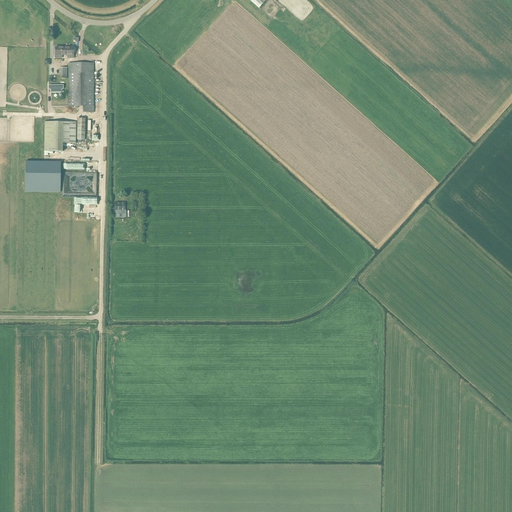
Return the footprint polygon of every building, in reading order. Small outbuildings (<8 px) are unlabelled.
[(249,0),(259,8),(266,0),(249,0)] [(55,47),(55,58),(62,58),(62,55),(64,55),(64,47),(55,47)] [(68,55),(68,58),(74,58),(74,47),(64,47),(64,55),(68,55)] [(83,112),(94,112),(94,63),(68,63),(68,106),(83,106),(83,112)] [(67,78),(67,68),(59,68),(59,78),(67,78)] [(85,139),(85,118),(77,118),(77,139),(85,139)] [(44,151),(62,151),(63,143),(76,144),(76,122),(45,122),(44,151)] [(98,155),(40,156),(40,180),(98,179),(98,155)] [(125,217),(125,202),(115,203),(115,217),(125,217)] [(90,215),(100,215),(100,210),(97,210),(97,203),(87,203),(87,209),(90,209),(90,215)]
